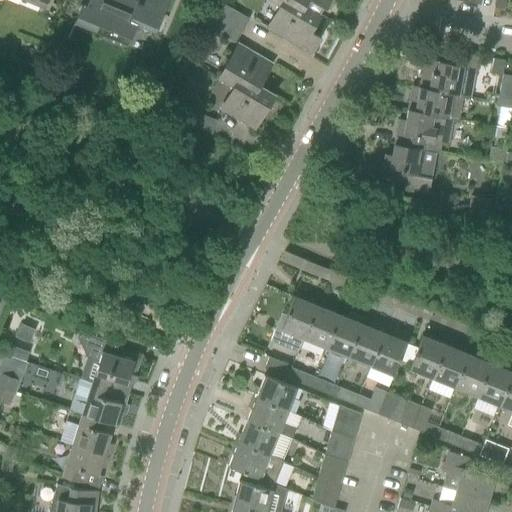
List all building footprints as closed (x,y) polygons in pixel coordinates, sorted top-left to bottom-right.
[(19,0),(45,10),(49,0),(19,0)] [(124,0),(83,0),(74,24),(92,32),(128,47),(135,31),(153,38),(169,0),(137,0),(136,5),(124,0)] [(295,1),(319,15),(318,13),(321,7),(324,9),(329,0),(270,0),(280,6),(281,6),(289,11),(295,1)] [(503,9),(505,0),(495,0),(494,7),(503,9)] [(310,31),(319,15),(295,1),(289,11),(281,6),(280,6),(267,28),(311,54),(320,37),(310,31)] [(249,19),(219,2),(212,14),(242,31),(249,19)] [(242,31),(212,14),(206,27),(236,44),(242,31)] [(271,64),(254,54),(238,45),(219,78),(234,87),(234,86),(243,92),(249,82),(257,87),(258,86),(271,64)] [(424,59),(419,87),(429,89),(428,90),(451,94),(457,95),(460,96),(469,97),(472,86),(473,76),(477,56),(464,53),(463,59),(439,54),(438,61),(424,59)] [(491,73),(502,75),(504,62),(494,60),(491,73)] [(511,77),(502,75),(497,99),(496,108),(511,111),(511,106),(511,77)] [(221,109),(237,118),(254,128),(273,96),(258,86),(257,87),(249,82),(243,92),(234,86),(234,87),(221,109)] [(410,98),(408,110),(451,118),(456,119),(460,96),(457,95),(428,90),(429,89),(419,87),(412,86),(410,98)] [(182,106),(177,119),(212,134),(217,121),(182,106)] [(399,119),(394,145),(424,150),(438,153),(440,144),(446,145),(451,118),(408,110),(406,121),(399,119)] [(385,154),(380,179),(412,185),(411,191),(429,194),(432,178),(434,166),(421,163),(424,150),(394,145),(392,155),(385,154)] [(490,149),(487,162),(501,165),(504,151),(490,149)] [(469,202),(468,208),(487,212),(488,206),(489,200),(470,197),(469,202)] [(136,314),(141,304),(145,295),(122,284),(113,303),(136,314)] [(281,315),(275,328),(303,339),(317,306),(293,296),(285,317),(281,315)] [(325,348),(339,315),(317,306),(303,339),(325,348)] [(339,315),(325,348),(347,357),(361,324),(339,315)] [(361,324),(347,357),(370,366),(383,333),(361,324)] [(80,332),(77,340),(79,341),(86,358),(87,358),(80,379),(91,383),(107,388),(128,395),(128,394),(132,385),(134,376),(141,357),(141,356),(122,350),(117,348),(118,346),(81,331),(80,332)] [(383,333),(370,366),(393,376),(399,360),(405,345),(406,343),(383,333)] [(405,345),(399,360),(410,365),(408,369),(432,379),(445,345),(422,336),(416,349),(405,345)] [(432,379),(454,388),(468,355),(445,345),(432,379)] [(468,355),(454,388),(477,397),(491,364),(468,355)] [(263,369),(282,376),(287,378),(291,366),(268,357),(263,369)] [(511,372),(491,364),(477,397),(499,406),(511,373),(511,372)] [(309,387),(313,377),(299,371),(295,381),(309,387)] [(0,372),(0,387),(15,395),(21,382),(0,373),(0,372)] [(511,373),(499,406),(511,411),(511,412),(507,426),(511,427),(511,373)] [(297,388),(282,383),(264,375),(255,398),(287,412),(297,388)] [(81,414),(97,420),(118,426),(128,395),(91,383),(90,384),(80,379),(69,411),(81,415),(81,414)] [(331,396),(335,386),(321,380),(316,390),(331,396)] [(0,402),(9,407),(15,395),(0,387),(0,402)] [(358,395),(354,405),(365,410),(378,415),(386,393),(374,388),(369,400),(358,395)] [(340,399),(354,405),(358,395),(343,390),(340,399)] [(389,419),(397,398),(386,393),(378,415),(389,419)] [(255,398),(246,420),(291,439),(295,429),(282,424),(287,412),(255,398)] [(400,424),(409,402),(397,398),(389,419),(400,424)] [(420,407),(409,402),(400,424),(412,428),(420,407)] [(330,433),(354,440),(361,415),(339,405),(333,425),(330,433)] [(430,411),(420,407),(412,428),(422,432),(430,411)] [(81,414),(81,415),(77,427),(66,422),(60,440),(71,445),(108,457),(112,444),(107,443),(110,434),(94,429),(97,420),(81,414)] [(291,439),(246,420),(237,443),(270,456),(278,434),(291,439)] [(457,447),(460,438),(446,432),(442,441),(457,447)] [(324,456),(346,463),(354,440),(330,433),(324,456)] [(482,447),(478,456),(501,465),(508,449),(485,440),(482,447)] [(464,450),(478,456),(482,447),(468,441),(464,450)] [(227,466),(256,477),(274,484),(282,462),(269,456),(270,456),(237,443),(227,466)] [(108,457),(71,445),(61,476),(99,488),(102,477),(97,475),(100,467),(105,469),(108,457)] [(5,446),(2,459),(13,462),(17,449),(5,446)] [(444,463),(442,473),(447,474),(443,487),(457,491),(487,500),(494,478),(475,472),(466,469),(469,460),(447,453),(444,463)] [(318,476),(340,483),(346,463),(324,456),(318,476)] [(13,462),(5,460),(2,459),(0,465),(0,470),(10,474),(13,462)] [(421,470),(409,467),(406,477),(418,480),(421,470)] [(314,490),(311,500),(322,505),(333,508),(336,497),(340,483),(318,476),(314,490)] [(239,481),(232,505),(259,511),(280,511),(286,490),(273,485),(274,484),(256,477),(254,485),(239,481)] [(94,511),(98,491),(71,488),(56,484),(48,511),(94,511)] [(404,489),(402,497),(410,500),(412,492),(404,489)] [(432,508),(446,511),(483,511),(487,500),(457,491),(452,507),(434,501),(432,508)] [(411,511),(413,504),(399,500),(395,511),(411,511)]
